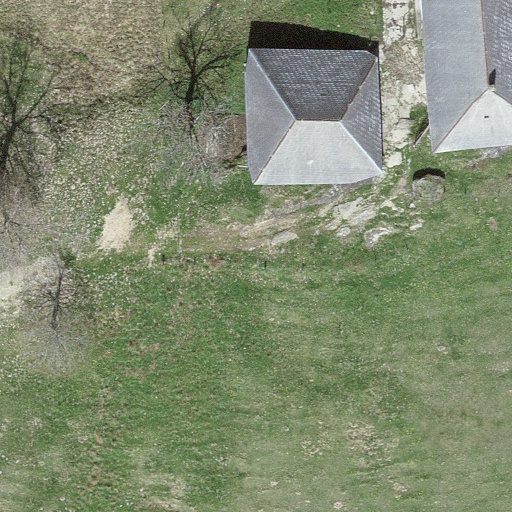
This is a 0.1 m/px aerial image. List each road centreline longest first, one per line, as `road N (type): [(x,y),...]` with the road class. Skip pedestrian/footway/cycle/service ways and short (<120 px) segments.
road 1 (track): [(363,207),(259,245),(111,239),(0,289)]
road 2 (track): [(363,207),(396,173),(394,0)]
